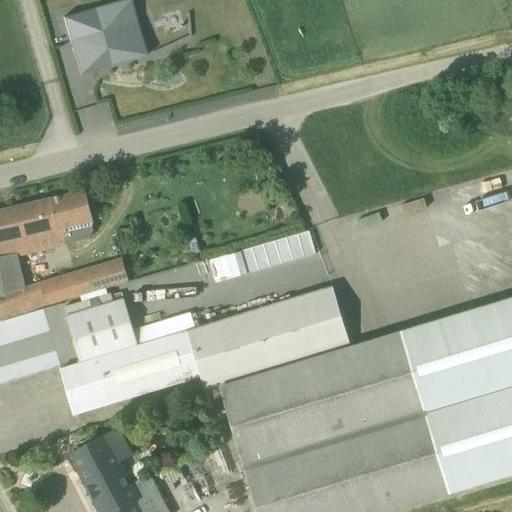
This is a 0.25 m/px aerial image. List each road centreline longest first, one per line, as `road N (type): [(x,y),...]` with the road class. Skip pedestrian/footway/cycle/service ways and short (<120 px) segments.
road 1 (unclassified): [(0,177),(511,54)]
road 2 (unknown): [(304,104),(396,289),(410,295),(456,286)]
